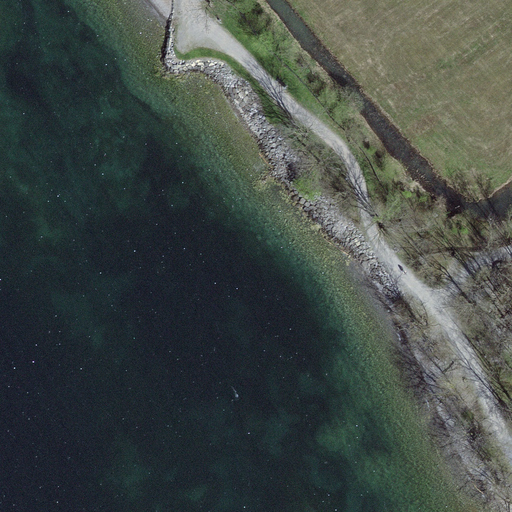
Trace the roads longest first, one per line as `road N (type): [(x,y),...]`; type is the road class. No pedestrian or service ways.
road 1 (track): [(511,244),(420,296),(268,84),(194,0)]
road 2 (track): [(420,296),(511,454)]
